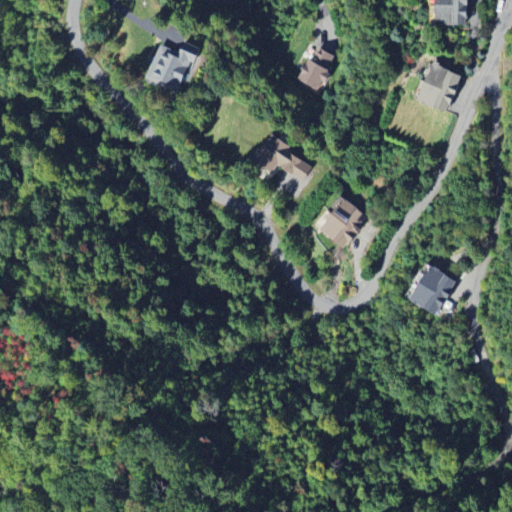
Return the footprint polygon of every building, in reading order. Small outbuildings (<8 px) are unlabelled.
[(437,0),(436,25),(467,26),(468,8),(476,8),(475,0),(437,0)] [(159,45),(146,80),(178,92),(189,61),(195,63),(200,48),(184,42),(180,52),(159,45)] [(335,56),(316,47),(300,81),(319,90),(335,56)] [(464,76),(435,64),(419,101),(448,113),(464,76)] [(303,182),(315,164),(269,136),(253,161),(273,174),(278,166),(303,182)] [(320,230),(345,250),(370,219),(345,199),(320,230)] [(459,283),(433,266),(411,300),(437,317),(459,283)]
